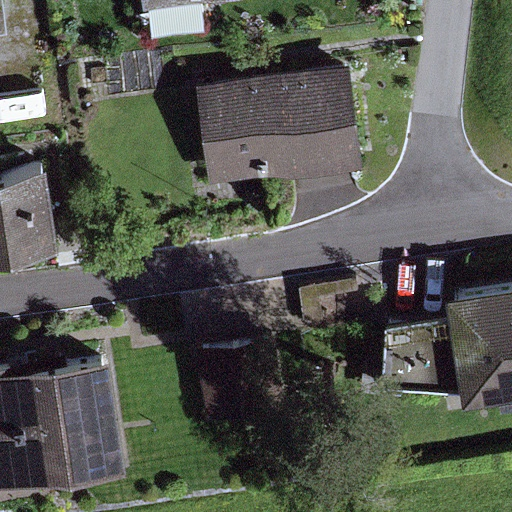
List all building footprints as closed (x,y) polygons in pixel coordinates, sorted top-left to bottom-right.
[(350,58),(199,78),(212,177),(363,157),(350,58)] [(0,245),(66,235),(51,144),(0,152),(0,245)] [(511,275),(464,282),(479,388),(511,383),(511,275)] [(460,322),(402,317),(397,373),(455,378),(460,322)] [(259,331),(197,341),(208,412),(271,402),(259,331)] [(0,480),(127,459),(108,347),(0,365),(0,480)]
